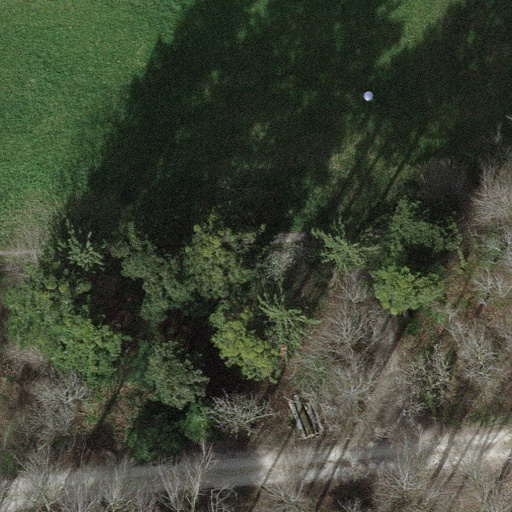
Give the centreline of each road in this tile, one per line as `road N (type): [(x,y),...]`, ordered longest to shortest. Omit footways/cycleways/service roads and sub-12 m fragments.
road 1 (unclassified): [(511,441),(0,497)]
road 2 (track): [(0,248),(378,258)]
